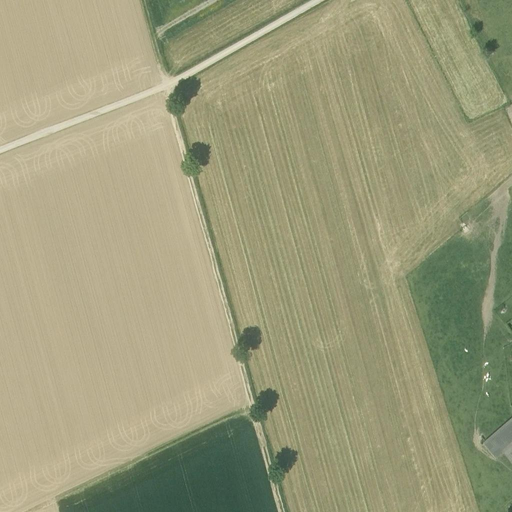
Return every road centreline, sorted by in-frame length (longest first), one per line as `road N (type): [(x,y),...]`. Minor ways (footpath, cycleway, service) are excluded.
road 1 (track): [(282,511),(141,0)]
road 2 (track): [(319,0),(165,87),(0,151)]
road 3 (track): [(252,403),(30,511)]
